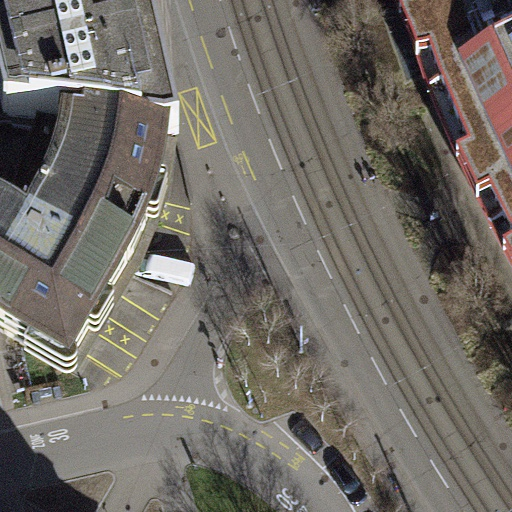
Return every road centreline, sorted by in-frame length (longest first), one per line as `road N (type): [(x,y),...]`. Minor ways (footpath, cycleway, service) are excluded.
road 1 (primary): [(297,175),(400,385),(479,511)]
road 2 (residential): [(297,175),(160,430)]
road 3 (primary): [(233,0),(297,175)]
road 4 (residential): [(312,511),(284,482),(229,446),(160,430)]
road 5 (residential): [(160,430),(0,465)]
